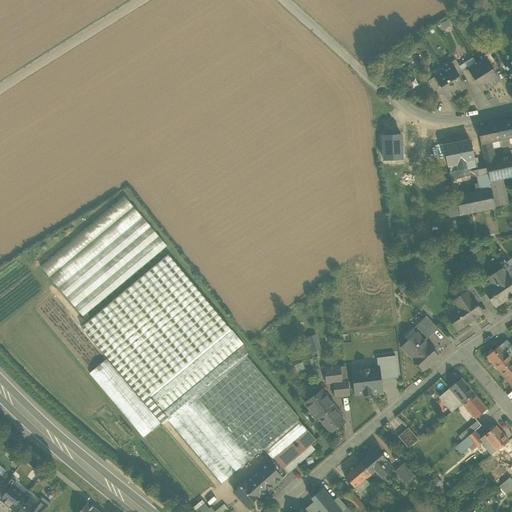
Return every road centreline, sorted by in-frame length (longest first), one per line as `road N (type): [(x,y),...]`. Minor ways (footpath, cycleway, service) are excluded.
road 1 (residential): [(275,511),(461,352)]
road 2 (secondary): [(0,388),(140,511)]
road 3 (residential): [(358,67),(425,116),(456,119),(511,106)]
road 4 (unclassified): [(0,86),(137,0)]
